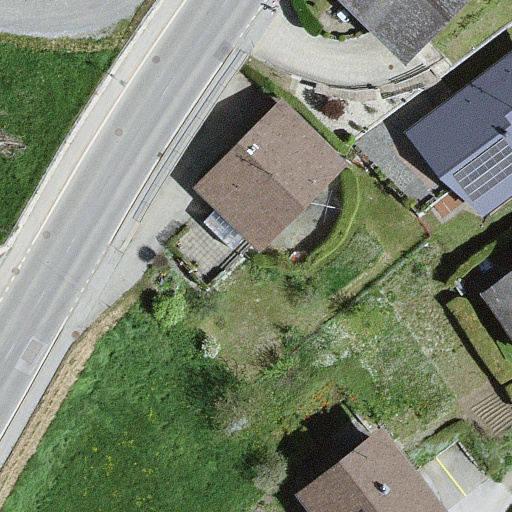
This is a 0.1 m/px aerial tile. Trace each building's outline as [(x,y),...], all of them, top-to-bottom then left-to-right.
[(425,0),(321,0),(376,58),(427,11),(425,0)] [(389,126),(451,216),(511,173),(511,47),(509,43),(389,126)] [(175,182),(230,242),(323,159),(269,99),(175,182)] [(511,252),(460,285),(511,367),(511,252)] [(360,421),(268,489),(284,511),(414,511),(406,501),(408,487),(360,421)]
